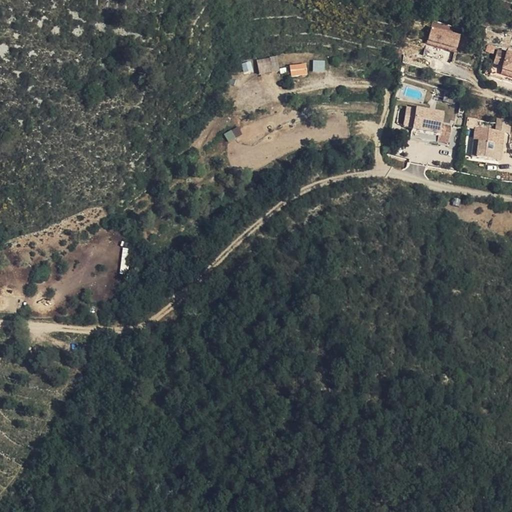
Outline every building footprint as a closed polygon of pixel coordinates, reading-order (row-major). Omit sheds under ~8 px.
[(427,46),(457,51),(460,34),(449,32),(450,25),(431,22),(427,46)] [(511,44),(497,41),(493,55),(504,58),(503,62),(511,64),(511,44)] [(327,68),(327,58),(318,58),(317,67),(327,68)] [(275,72),(273,62),(259,65),(261,75),(275,72)] [(310,72),(307,62),(292,66),(295,76),(310,72)] [(511,70),(511,64),(503,62),(501,67),(511,70)] [(438,96),(458,100),(459,91),(454,90),(454,87),(440,85),(438,96)] [(438,124),(452,127),(452,119),(439,116),(440,106),(415,102),(411,123),(437,127),(438,124)] [(499,143),(503,144),(506,122),(477,118),(476,132),(481,132),(480,141),(475,141),(474,148),(497,151),(499,143)] [(450,135),(452,127),(438,124),(437,127),(436,133),(450,135)] [(120,272),(128,272),(129,247),(121,247),(120,272)]
